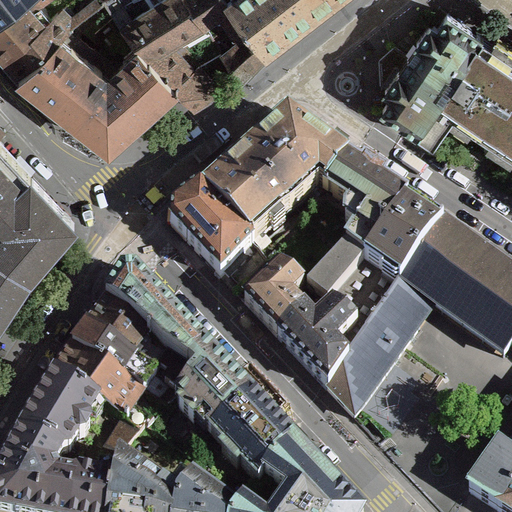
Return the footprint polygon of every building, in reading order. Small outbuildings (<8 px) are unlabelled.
[(16,0),(0,13),(0,50),(5,55),(69,0),(16,0)] [(0,0),(0,13),(16,0),(0,0)] [(69,0),(5,55),(20,74),(68,28),(72,24),(71,23),(102,0),(101,0),(69,0)] [(204,24),(188,0),(160,0),(131,20),(118,0),(103,0),(114,16),(174,84),(194,106),(207,98),(212,95),(223,89),(221,87),(214,79),(214,80),(198,62),(193,67),(172,44),(204,24)] [(221,13),(231,5),(227,0),(188,0),(204,24),(221,13)] [(324,0),(227,0),(231,5),(263,47),(264,46),(324,0)] [(267,51),(264,46),(263,47),(231,5),(221,13),(239,41),(223,53),(241,78),(241,79),(251,68),(267,51)] [(454,74),(480,35),(481,35),(452,16),(447,13),(438,27),(430,22),(417,42),(424,47),(415,60),(443,79),(449,71),(454,74)] [(68,28),(20,74),(108,143),(174,84),(114,16),(95,32),(113,54),(119,49),(128,58),(118,67),(68,28)] [(433,142),(453,113),(457,116),(511,152),(511,56),(480,35),(454,74),(443,91),(416,130),(433,142)] [(393,93),(383,108),(388,111),(416,130),(443,91),(437,87),(443,79),(415,60),(394,46),(383,56),(380,62),(381,83),(386,86),(385,88),(393,93)] [(319,187),(325,191),(347,163),(288,120),(227,175),(206,194),(204,196),(253,247),(254,245),(319,187)] [(0,202),(31,173),(17,158),(0,140),(0,202)] [(349,239),(350,241),(346,248),(364,262),(407,202),(381,185),(384,179),(374,173),(366,168),(362,173),(347,163),(325,191),(324,191),(350,207),(346,213),(345,222),(355,230),(357,229),(358,230),(355,234),(355,233),(349,239)] [(0,253),(27,272),(74,219),(53,196),(31,173),(0,202),(0,253)] [(172,210),(171,225),(180,235),(220,277),(225,273),(228,277),(246,261),(242,257),(253,247),(204,196),(199,190),(172,210)] [(385,307),(443,225),(422,211),(407,202),(364,262),(329,305),(333,309),(366,333),(385,307)] [(469,492),(500,511),(511,511),(511,274),(459,237),(443,225),(385,307),(418,331),(434,309),(504,358),(511,346),(511,458),(499,449),(469,492)] [(329,305),(364,262),(346,248),(342,253),(307,290),(329,305)] [(0,312),(17,288),(27,272),(0,253),(0,312)] [(279,270),(244,303),(249,308),(277,338),(303,313),(290,301),(304,288),(279,270)] [(122,276),(106,300),(108,301),(187,367),(203,347),(150,290),(135,274),(134,275),(134,272),(123,273),(123,276),(122,276)] [(187,367),(108,301),(92,322),(89,327),(156,378),(160,370),(170,378),(166,384),(179,394),(196,375),(187,367)] [(327,390),(330,394),(355,420),(418,331),(385,307),(366,333),(327,390)] [(303,313),(277,338),(288,349),(327,390),(366,333),(333,309),(315,326),(303,313)] [(156,378),(89,327),(74,346),(72,349),(143,393),(144,394),(156,378)] [(211,435),(251,397),(215,359),(203,347),(187,367),(196,375),(179,394),(176,397),(182,404),(178,407),(193,423),(197,420),(211,435)] [(57,371),(53,376),(54,377),(99,404),(126,422),(140,432),(146,425),(148,427),(153,422),(133,408),(143,393),(72,349),(57,371)] [(99,404),(54,377),(26,424),(22,431),(63,454),(69,452),(78,438),(79,439),(84,438),(89,429),(88,424),(87,424),(99,404)] [(294,443),(258,404),(251,397),(211,435),(225,450),(221,453),(237,470),(240,466),(258,485),(294,443)] [(140,432),(126,422),(118,433),(133,441),(140,432)] [(0,511),(69,511),(74,479),(59,476),(55,468),(63,454),(22,431),(0,470),(0,511)] [(238,511),(359,511),(305,455),(294,443),(258,485),(238,511)] [(114,481),(107,511),(175,511),(178,498),(119,457),(114,481)] [(107,511),(114,481),(80,475),(74,479),(69,511),(107,511)] [(178,498),(175,511),(237,511),(192,479),(178,498)]
